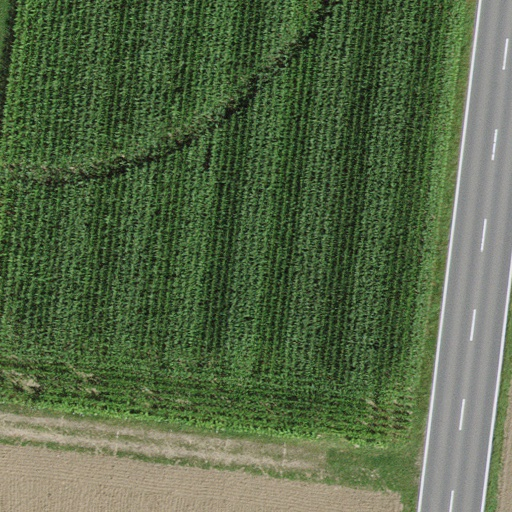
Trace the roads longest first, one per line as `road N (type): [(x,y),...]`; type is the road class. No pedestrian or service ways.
road 1 (tertiary): [(451,511),(511,4)]
road 2 (track): [(0,419),(201,444)]
